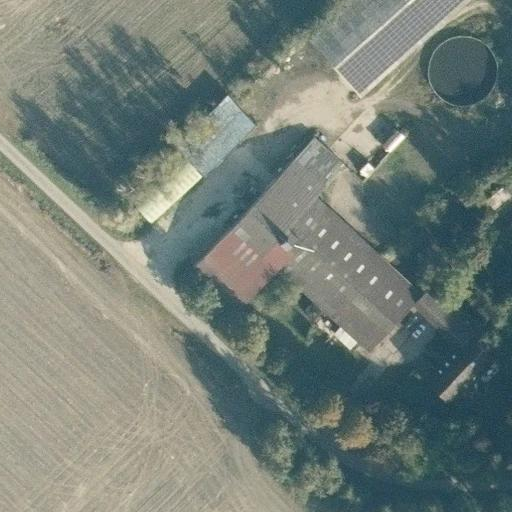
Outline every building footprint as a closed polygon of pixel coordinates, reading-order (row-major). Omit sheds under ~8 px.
[(343,0),(309,32),(366,95),(471,0),(343,0)] [(487,97),(496,84),(498,69),(494,54),(483,42),(469,36),(454,37),(439,44),(430,57),(427,73),(432,88),(442,100),(457,106),(473,105),(487,97)] [(152,221),(254,121),(225,91),(173,142),(180,149),(129,198),(152,221)] [(397,127),(383,142),(391,149),(405,134),(397,127)] [(280,270),(375,344),(423,283),(322,204),(353,164),(317,136),(198,275),(247,311),(280,270)] [(446,382),(467,399),(501,359),(481,342),(446,382)]
